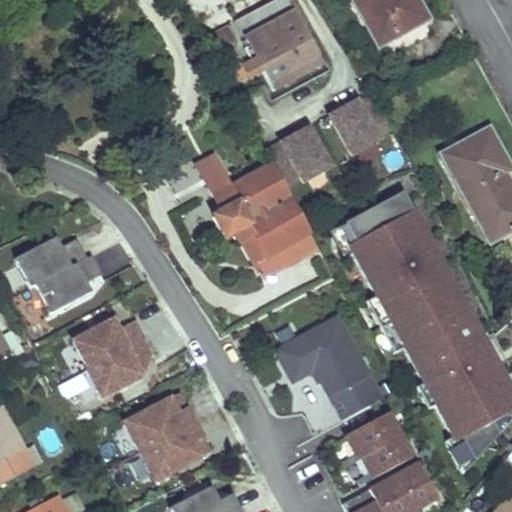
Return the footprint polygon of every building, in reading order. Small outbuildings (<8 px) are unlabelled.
[(362,20),(354,5),(362,0),(345,0),(342,2),(355,24),(360,21),(362,20)] [(415,0),(362,0),(354,5),(362,20),(360,21),(376,50),(427,22),(415,0)] [(293,59),(310,49),(300,31),(283,40),(293,59)] [(283,40),(252,58),(271,93),(297,79),(287,62),(293,59),(283,40)] [(293,59),(287,62),(297,79),(320,66),(310,49),(293,59)] [(356,102),(328,117),(350,157),(377,141),(375,137),(390,129),(372,96),(357,104),(356,102)] [(307,129),(264,152),(282,185),(296,177),(300,184),(328,169),(307,129)] [(511,191),(503,174),(509,171),(487,131),(441,156),(489,243),(511,230),(511,191)] [(269,166),(228,188),(212,157),(196,166),(212,196),(220,210),(221,214),(213,219),(223,239),(232,235),(237,244),(239,243),(253,266),(300,239),(309,255),(316,251),(300,221),(269,166)] [(433,435),(511,392),(511,370),(494,337),(421,200),(333,247),(433,435)] [(27,290),(32,287),(84,260),(74,241),(58,249),(53,239),(12,261),(27,290)] [(309,255),(300,239),(253,266),(261,280),(293,264),(309,255)] [(84,260),(32,287),(48,316),(89,294),(84,284),(100,276),(90,257),(84,260)] [(321,384),(341,422),(380,401),(335,319),(273,353),(290,385),(310,374),(317,386),(321,384)] [(87,371),(85,372),(100,400),(141,379),(149,356),(133,322),(117,330),(112,321),(71,342),(87,371)] [(0,361),(8,356),(0,340),(0,361)] [(194,425),(178,395),(122,424),(138,454),(194,425)] [(0,472),(3,479),(30,465),(0,409),(0,472)] [(387,415),(344,438),(354,457),(341,464),(344,469),(360,461),(368,475),(355,482),(358,488),(411,459),(387,415)] [(194,425),(138,454),(154,484),(209,454),(194,425)] [(416,465),(341,506),(343,511),(418,511),(435,501),(416,465)] [(218,503),(210,488),(169,510),(169,511),(239,511),(231,496),(218,503)] [(82,511),(73,494),(58,503),(62,511),(82,511)] [(511,511),(511,495),(496,511),(511,511)] [(30,511),(29,511),(62,511),(58,503),(55,498),(43,504),(30,511)] [(30,511),(43,504),(40,499),(27,506),(30,511)]
